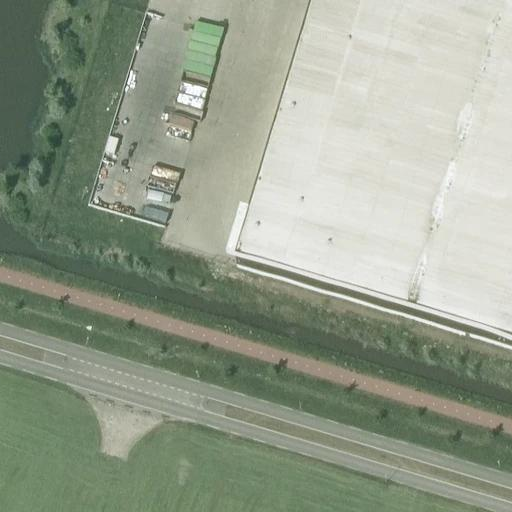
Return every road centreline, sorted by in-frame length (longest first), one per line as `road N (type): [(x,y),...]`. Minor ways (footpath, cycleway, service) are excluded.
road 1 (tertiary): [(511,484),(0,330)]
road 2 (tertiary): [(0,357),(511,511)]
